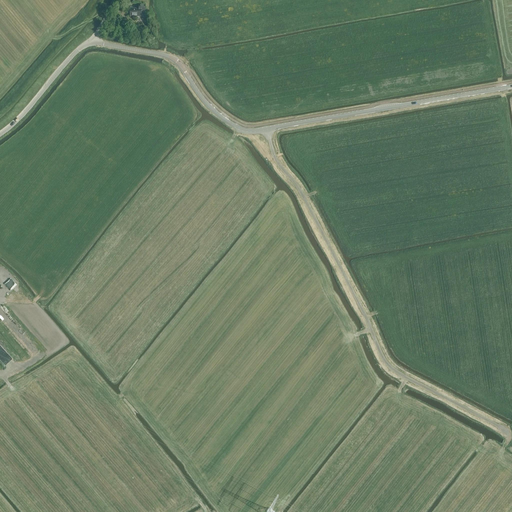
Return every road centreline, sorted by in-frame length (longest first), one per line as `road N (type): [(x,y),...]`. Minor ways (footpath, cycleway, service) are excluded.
road 1 (unclassified): [(266,129),(511,86)]
road 2 (unclassified): [(266,129),(231,124),(170,57),(91,43)]
road 3 (unclassified): [(0,133),(91,43)]
